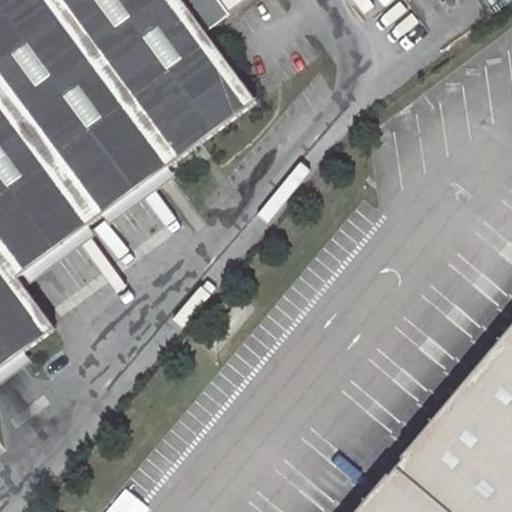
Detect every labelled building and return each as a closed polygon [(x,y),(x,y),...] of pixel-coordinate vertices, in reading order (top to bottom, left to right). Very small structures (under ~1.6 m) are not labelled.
[(0,0),(0,375),(61,330),(23,277),(28,273),(93,226),(109,213),(173,166),(263,100),(216,37),(189,0),(188,0),(0,0)] [(189,0),(216,37),(225,30),(202,0),(189,0)] [(117,224),(180,178),(173,166),(109,213),(117,224)] [(93,226),(28,273),(35,284),(100,236),(93,226)] [(511,511),(511,341),(363,511),(511,511)]
